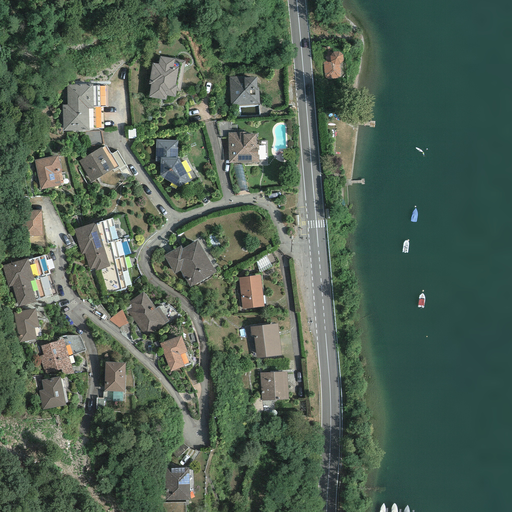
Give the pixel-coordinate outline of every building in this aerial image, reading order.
[(324,85),(336,83),(333,56),(320,58),(324,85)] [(184,68),(165,64),(164,72),(155,70),(151,92),(153,92),(151,104),(177,108),(184,68)] [(256,77),(228,79),(230,107),(259,104),(256,77)] [(97,89),(73,90),(73,114),(64,114),(65,134),(99,133),(97,89)] [(225,133),(226,164),(257,163),(256,133),(225,133)] [(153,163),(158,163),(159,178),(178,188),(189,182),(175,158),(176,141),(154,140),(153,163)] [(103,146),(78,163),(93,183),(117,166),(103,146)] [(61,162),(39,166),(45,194),(66,190),(61,162)] [(24,216),(26,245),(43,244),(41,215),(24,216)] [(111,223),(80,232),(91,271),(102,268),(109,295),(129,290),(111,223)] [(183,250),(165,260),(179,282),(184,279),(192,292),(218,277),(199,246),(186,255),(183,250)] [(40,262),(14,269),(19,288),(23,287),(28,306),(45,301),(40,282),(45,281),(40,262)] [(260,275),(237,279),(242,309),(265,306),(260,275)] [(146,297),(133,305),(137,312),(132,315),(147,339),(172,323),(164,310),(157,314),(146,297)] [(39,313),(20,317),(26,345),(39,342),(37,331),(42,330),(39,313)] [(124,314),(112,321),(122,332),(129,328),(124,314)] [(277,324),(248,327),(249,336),(252,336),(255,359),(280,356),(277,324)] [(184,342),(165,350),(175,376),(195,369),(184,342)] [(45,348),(47,358),(41,360),(46,382),(73,376),(66,344),(45,348)] [(108,367),(107,395),(128,396),(129,368),(108,367)] [(284,371),(258,374),(261,402),(288,399),(284,371)] [(65,383),(48,386),(49,392),(42,393),(45,416),(70,412),(65,383)] [(193,472),(167,473),(169,504),(195,503),(193,472)]
